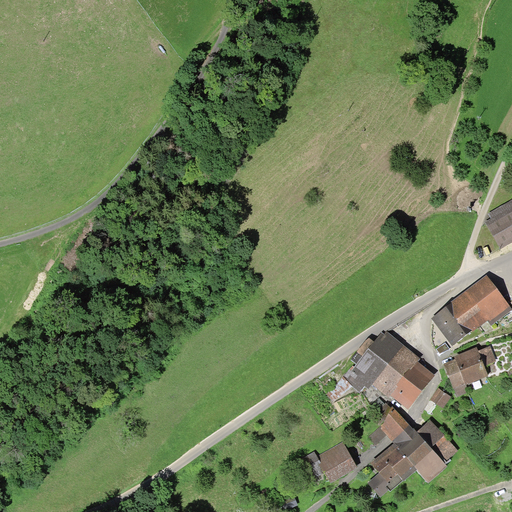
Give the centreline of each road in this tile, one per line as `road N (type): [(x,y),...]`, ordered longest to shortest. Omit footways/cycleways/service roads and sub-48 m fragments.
road 1 (unclassified): [(511,258),(383,326),(97,511)]
road 2 (track): [(0,244),(51,230),(132,176),(244,0)]
road 3 (track): [(465,277),(511,146)]
